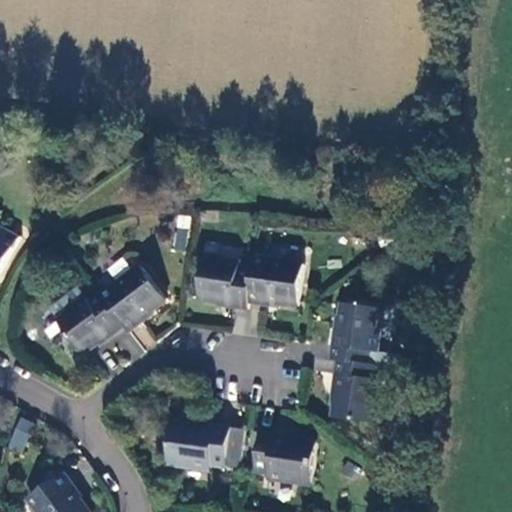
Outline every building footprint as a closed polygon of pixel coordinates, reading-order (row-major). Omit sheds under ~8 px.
[(0,275),(22,237),(0,223),(0,275)] [(234,309),(249,311),(251,303),(257,258),(243,256),(242,264),(207,260),(201,300),(235,305),(234,309)] [(306,265),(257,258),(251,303),(265,305),(266,302),(300,307),(306,265)] [(143,267),(103,297),(126,327),(131,333),(142,324),(140,321),(168,300),(143,267)] [(52,311),(60,322),(88,300),(79,289),(52,311)] [(114,336),(126,327),(103,297),(102,295),(91,304),(88,300),(60,322),(85,355),(113,334),(114,336)] [(337,330),(333,360),(339,361),(372,366),(374,352),(378,353),(385,309),(344,303),(340,331),(337,330)] [(378,380),(380,367),(372,366),(339,361),(336,391),(339,391),(335,418),(377,424),(382,381),(378,380)] [(26,447),(36,427),(24,422),(14,441),(26,447)] [(213,464),(244,469),(249,430),(203,423),(202,425),(176,422),(169,463),(213,469),(213,464)] [(291,435),(263,431),(257,471),(270,473),(269,478),(313,485),(318,443),(291,438),(291,435)] [(66,474),(30,500),(38,511),(90,511),(73,488),(75,486),(66,474)] [(407,493),(398,486),(392,495),(402,501),(407,493)]
